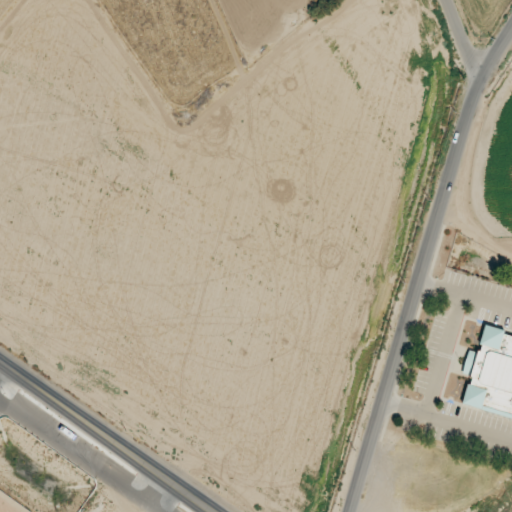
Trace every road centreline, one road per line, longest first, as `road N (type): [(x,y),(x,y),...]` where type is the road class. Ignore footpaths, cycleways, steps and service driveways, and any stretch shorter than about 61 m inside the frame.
road 1 (tertiary): [(511,32),(470,108),(351,511)]
road 2 (secondary): [(0,361),(212,511)]
